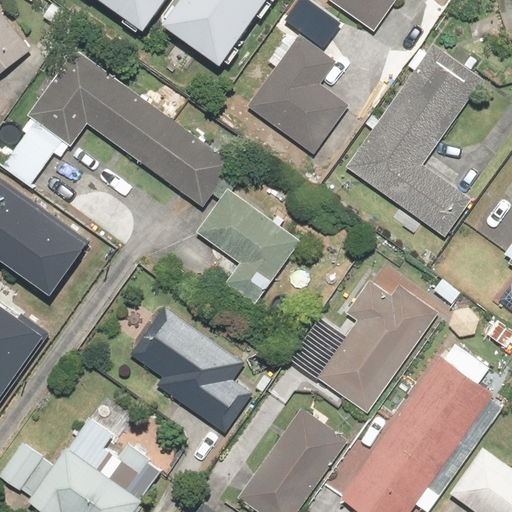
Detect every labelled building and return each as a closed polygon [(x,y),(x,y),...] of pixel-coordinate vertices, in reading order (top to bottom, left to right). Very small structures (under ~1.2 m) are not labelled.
[(20,0),(31,8),(37,0),(20,0)] [(168,0),(95,0),(144,34),(168,0)] [(185,0),(165,30),(220,69),(268,0),(185,0)] [(311,0),(296,0),(287,11),(312,31),(327,13),(311,0)] [(333,0),(377,32),(400,0),(333,0)] [(55,4),(44,18),(64,34),(75,20),(55,4)] [(0,11),(0,74),(31,50),(0,11)] [(302,35),(248,106),(312,155),(350,106),(323,86),(340,64),(302,35)] [(484,80),(433,45),(346,171),(436,233),(465,191),(426,164),(484,80)] [(74,51),(25,118),(70,150),(87,125),(141,164),(136,171),(147,180),(152,173),(203,209),(233,167),(74,51)] [(235,97),(222,111),(242,128),(254,114),(235,97)] [(0,178),(0,261),(51,298),(90,243),(0,178)] [(301,242),(232,191),(200,234),(240,263),(224,285),(253,306),(301,242)] [(447,275),(432,289),(453,311),(468,297),(447,275)] [(319,375),(368,411),(438,316),(400,287),(392,298),(373,283),(350,314),(358,321),(319,375)] [(0,404),(46,338),(0,306),(0,404)] [(165,306),(129,355),(161,378),(155,386),(221,433),(250,393),(230,379),(243,362),(165,306)] [(511,325),(496,310),(478,329),(505,355),(511,347),(511,325)] [(411,511),(427,489),(440,498),(504,408),(478,390),(491,372),(454,345),(341,502),(355,511),(411,511)] [(255,511),(299,511),(347,442),(300,411),(240,501),(255,511)] [(21,443),(0,474),(0,476),(30,497),(26,504),(38,511),(136,511),(163,472),(127,448),(119,459),(106,450),(114,439),(88,421),(57,467),(21,443)] [(511,511),(511,471),(481,450),(450,494),(475,511),(511,511)]
